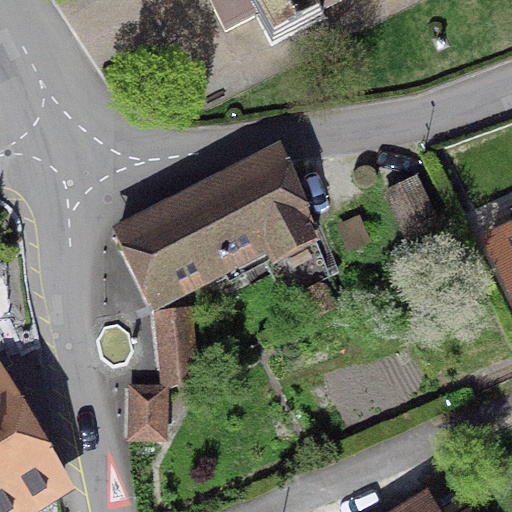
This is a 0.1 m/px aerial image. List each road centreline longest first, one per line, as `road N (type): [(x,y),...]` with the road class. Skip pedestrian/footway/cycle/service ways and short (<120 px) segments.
road 1 (residential): [(49,178),(390,129),(511,89)]
road 2 (residential): [(112,511),(49,178)]
road 3 (residential): [(49,178),(44,131),(0,13)]
